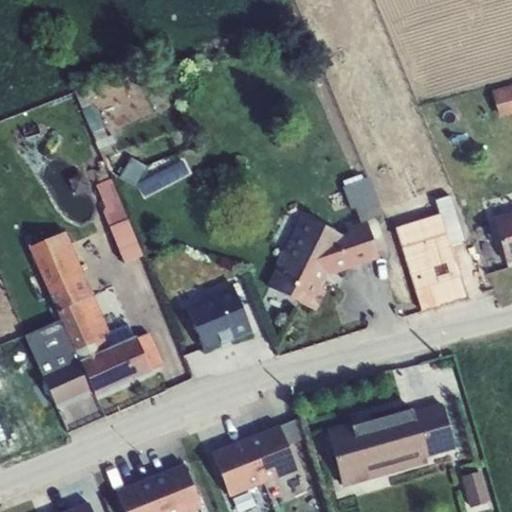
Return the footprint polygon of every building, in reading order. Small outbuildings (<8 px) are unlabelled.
[(511,85),(491,91),(499,118),(511,114),(511,85)] [(85,87),(75,91),(91,131),(102,127),(94,105),(92,106),(85,87)] [(73,116),(59,113),(57,126),(71,128),(73,116)] [(131,157),(120,178),(135,186),(147,165),(131,157)] [(187,158),(141,182),(149,197),(195,173),(187,158)] [(303,215),(268,287),(317,312),(328,292),(322,289),(329,275),(380,260),(367,221),(383,216),(371,177),(342,185),(351,210),(354,209),(358,219),(345,223),(348,230),(341,233),(303,215)] [(95,186),(104,208),(119,197),(112,179),(95,186)] [(104,208),(102,209),(124,263),(143,256),(119,197),(104,208)] [(421,268),(451,258),(448,248),(424,256),(420,245),(428,242),(415,202),(387,212),(419,313),(433,308),(421,268)] [(511,212),(494,218),(506,264),(511,261),(511,212)] [(450,219),(438,224),(449,248),(461,243),(450,219)] [(485,227),(472,232),(486,275),(499,270),(485,227)] [(79,362),(134,338),(127,322),(109,331),(65,231),(28,247),(60,318),(79,362)] [(451,258),(421,268),(433,308),(467,297),(454,257),(451,258)] [(208,297),(186,307),(205,350),(251,330),(231,282),(206,293),(208,297)] [(95,396),(79,362),(60,318),(24,335),(58,410),(95,396)] [(136,337),(151,370),(164,365),(150,332),(136,337)] [(134,338),(79,362),(95,396),(151,370),(136,337),(134,338)] [(0,360),(9,356),(5,345),(0,347),(0,360)] [(326,430),(342,487),(428,464),(427,458),(455,451),(442,404),(414,411),(413,406),(326,430)] [(281,425),(246,438),(264,484),(299,470),(281,425)] [(230,497),(264,484),(246,438),(212,451),(230,497)] [(185,463),(150,478),(164,511),(192,511),(203,507),(185,463)] [(482,470),(461,476),(470,508),(491,502),(482,470)] [(118,491),(126,511),(164,511),(150,478),(118,491)] [(93,511),(89,502),(63,511),(93,511)]
